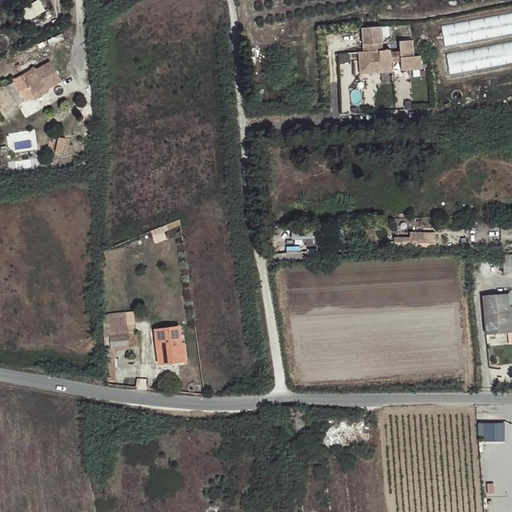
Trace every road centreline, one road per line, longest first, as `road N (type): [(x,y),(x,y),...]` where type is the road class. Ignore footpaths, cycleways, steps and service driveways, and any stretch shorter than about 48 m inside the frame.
road 1 (unclassified): [(285,400),(245,195),(228,0)]
road 2 (unclassified): [(285,400),(171,400),(0,373)]
road 3 (unclassified): [(511,399),(285,400)]
